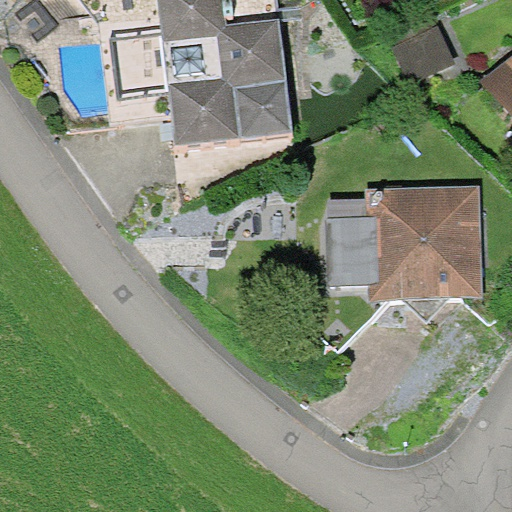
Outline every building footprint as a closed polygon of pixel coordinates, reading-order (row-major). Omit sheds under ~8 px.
[(159,0),(178,143),(292,129),(279,18),(228,24),(225,0),(159,0)] [(438,27),(393,49),(410,84),(455,63),(438,27)] [(511,115),(511,58),(484,81),(511,115)] [(382,106),(367,119),(382,136),(398,123),(382,106)] [(369,301),(483,297),(480,186),(367,189),(366,198),(328,201),(329,219),(326,219),(328,287),(368,285),(369,301)]
